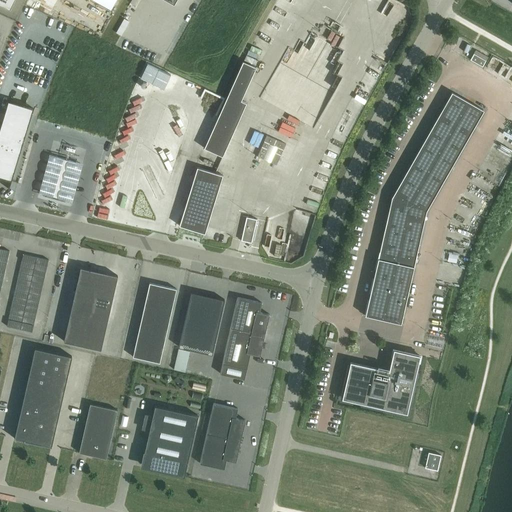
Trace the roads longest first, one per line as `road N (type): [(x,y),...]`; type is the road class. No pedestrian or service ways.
road 1 (residential): [(0,210),(317,282)]
road 2 (unknown): [(351,322),(387,199),(461,67),(424,42)]
road 3 (unclassified): [(317,282),(360,156),(446,0)]
road 4 (unknown): [(344,0),(299,25),(262,91),(231,263)]
road 5 (unknown): [(254,268),(269,219),(304,182),(354,76),(357,46),(344,0)]
road 6 (unclassified): [(266,511),(317,282)]
road 7 (unknown): [(281,443),(406,472)]
